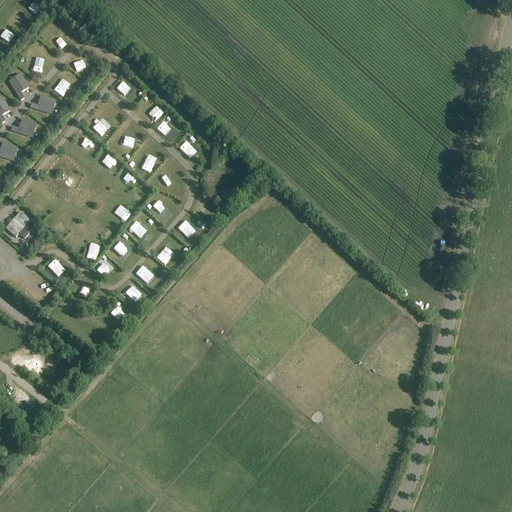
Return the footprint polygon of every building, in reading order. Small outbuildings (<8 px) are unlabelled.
[(2,33),(0,36),(0,44),(7,48),(11,38),(2,33)] [(29,89),(20,75),(8,83),(20,102),(24,99),(21,94),(29,89)] [(56,102),(41,97),(37,106),(31,104),(30,109),(51,116),(56,102)] [(0,99),(0,122),(1,124),(5,122),(2,116),(10,111),(2,98),(0,99)] [(37,126),(22,121),(18,130),(12,128),(11,132),(32,139),(37,126)] [(18,149),(3,144),(0,150),(0,158),(13,163),(18,149)] [(24,240),(34,229),(28,224),(30,222),(20,213),(6,230),(16,238),(18,235),(24,240)] [(0,432),(12,443),(17,437),(0,422),(0,432)]
